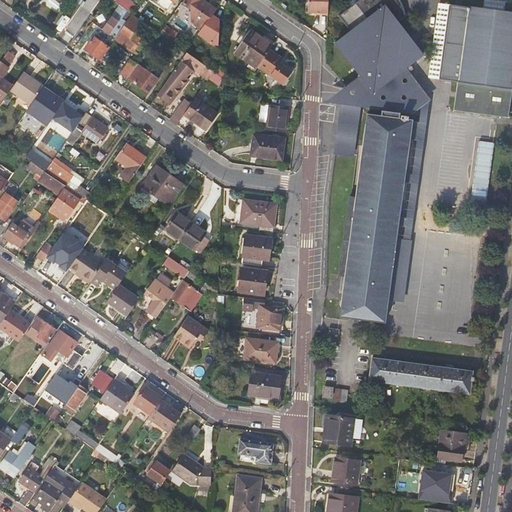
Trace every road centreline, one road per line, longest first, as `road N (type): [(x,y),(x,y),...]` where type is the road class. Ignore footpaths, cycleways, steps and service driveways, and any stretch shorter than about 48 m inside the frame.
road 1 (residential): [(0,19),(223,175),(305,183)]
road 2 (residential): [(0,260),(215,413),(301,424)]
road 3 (residential): [(305,183),(301,424)]
road 4 (residential): [(248,0),(309,47),(305,183)]
road 5 (tertiary): [(487,511),(511,323)]
